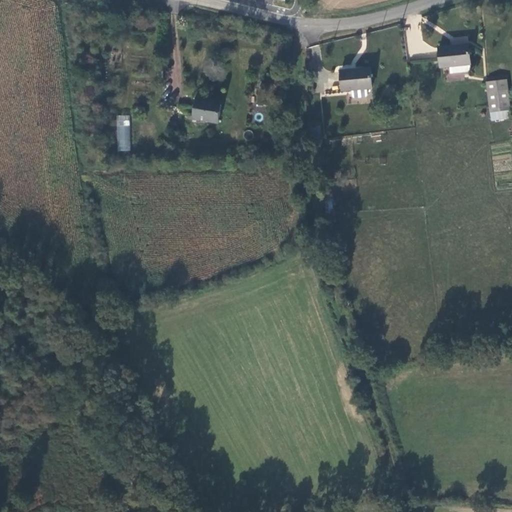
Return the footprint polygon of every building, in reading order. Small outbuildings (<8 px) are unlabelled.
[(469,49),(440,53),(442,70),(450,70),(451,78),(473,76),(469,49)] [(370,93),(368,74),(339,77),(341,96),(370,93)] [(510,115),(506,85),(486,87),(490,117),(510,115)] [(194,99),(193,105),(191,120),(217,125),(220,103),(194,99)] [(130,115),(117,115),(116,151),(129,151),(130,115)]
